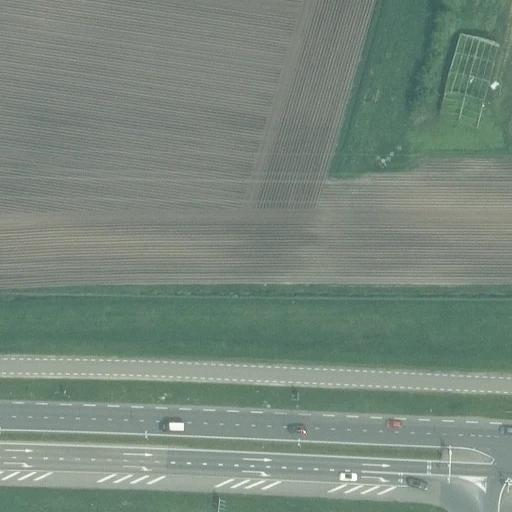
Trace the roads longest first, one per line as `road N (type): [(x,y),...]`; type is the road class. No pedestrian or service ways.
road 1 (primary): [(511,439),(0,419)]
road 2 (unclassified): [(0,368),(511,388)]
road 3 (primary): [(0,458),(492,476)]
